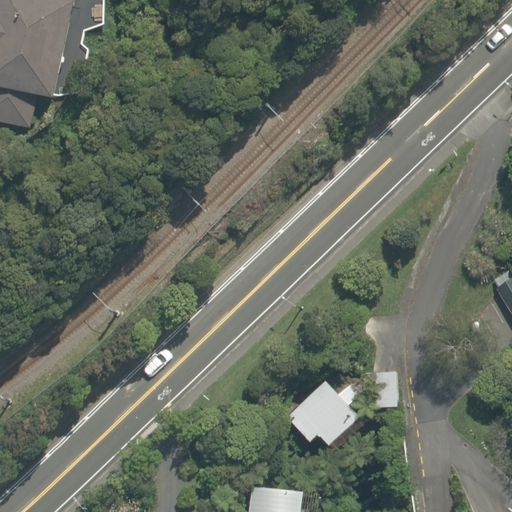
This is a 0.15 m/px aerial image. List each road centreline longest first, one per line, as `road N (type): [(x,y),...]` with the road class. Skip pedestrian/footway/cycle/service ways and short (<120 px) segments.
road 1 (secondary): [(471,75),(21,511)]
road 2 (residential): [(428,511),(421,442),(428,326),(495,150),(471,75)]
